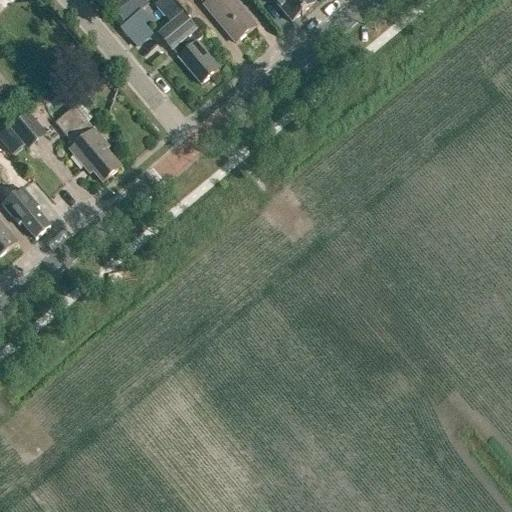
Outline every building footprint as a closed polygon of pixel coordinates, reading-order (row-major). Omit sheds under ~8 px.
[(124,25),(138,14),(127,0),(112,0),(108,4),(124,25)] [(164,19),(188,6),(184,0),(167,0),(157,6),(164,19)] [(255,29),(230,0),(212,0),(203,8),(236,46),(255,29)] [(304,14),(313,7),(307,0),(269,0),(291,26),(300,18),(301,19),(305,16),(304,14)] [(178,59),(201,86),(219,71),(196,44),(202,39),(183,16),(159,36),(172,52),(174,50),(180,57),(178,59)] [(88,167),(103,185),(120,170),(105,152),(109,150),(94,132),(75,109),(55,126),(75,148),(70,152),(85,170),(88,167)] [(7,128),(25,149),(43,133),(26,112),(7,128)] [(0,156),(4,161),(13,154),(0,138),(0,156)] [(22,225),(36,242),(50,229),(36,213),(39,210),(22,190),(16,195),(0,177),(0,204),(19,227),(22,225)] [(0,265),(3,269),(22,253),(7,236),(9,234),(0,223),(0,265)]
